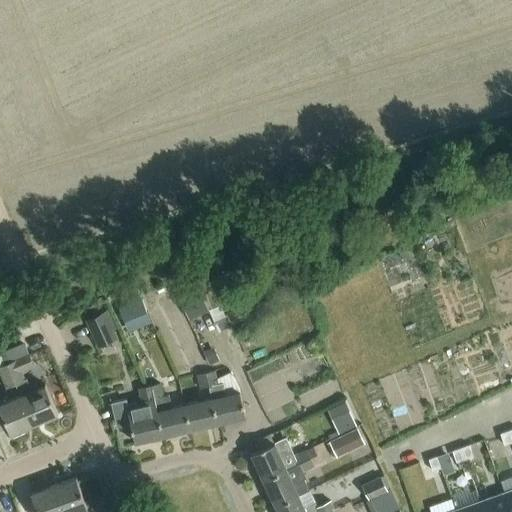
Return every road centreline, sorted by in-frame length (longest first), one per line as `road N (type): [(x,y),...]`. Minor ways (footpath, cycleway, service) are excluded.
road 1 (track): [(379,448),(352,381),(511,311)]
road 2 (unclassified): [(100,436),(22,262)]
road 3 (residential): [(246,511),(229,476),(211,462),(192,458),(121,477)]
